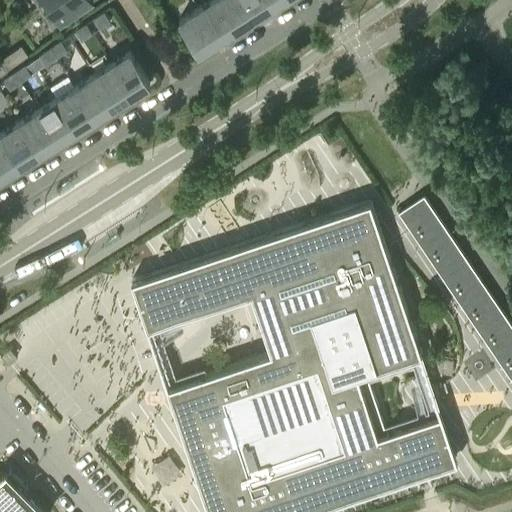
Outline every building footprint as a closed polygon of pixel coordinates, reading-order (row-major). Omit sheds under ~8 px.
[(45,0),(38,5),(52,26),(90,0),(45,0)] [(236,26),(219,0),(208,0),(198,7),(217,38),(236,26)] [(254,15),(245,0),(219,0),(236,26),(254,15)] [(245,0),(254,15),(273,3),(271,0),(245,0)] [(217,38),(198,7),(179,19),(199,50),(217,38)] [(94,19),(99,27),(110,20),(105,11),(94,19)] [(76,31),(81,39),(92,32),(86,24),(76,31)] [(51,48),(57,56),(67,49),(62,41),(51,48)] [(0,62),(5,70),(28,54),(21,44),(0,59),(0,62)] [(57,56),(51,48),(40,55),(46,63),(57,56)] [(112,61),(132,92),(150,81),(130,50),(112,61)] [(32,60),(25,65),(31,73),(38,69),(32,60)] [(113,104),(132,92),(112,61),(93,73),(113,104)] [(31,73),(25,65),(15,72),(20,81),(31,73)] [(15,72),(4,80),(10,88),(20,81),(15,72)] [(93,73),(75,85),(95,116),(113,104),(93,73)] [(75,85),(56,96),(76,127),(95,116),(75,85)] [(56,96),(38,108),(58,139),(76,127),(56,96)] [(38,108),(20,120),(39,151),(58,139),(38,108)] [(21,162),(39,151),(20,120),(1,131),(21,162)] [(0,170),(2,174),(21,162),(1,131),(0,132),(0,170)] [(511,378),(511,323),(424,193),(398,211),(511,378)] [(209,511),(300,511),(358,493),(403,478),(457,459),(442,412),(387,430),(367,372),(422,354),(371,199),(131,279),(147,327),(251,292),(271,350),(167,385),(184,438),(209,511)] [(10,346),(1,354),(8,363),(17,355),(10,346)] [(10,468),(0,478),(0,511),(44,511),(23,490),(27,486),(10,468)]
